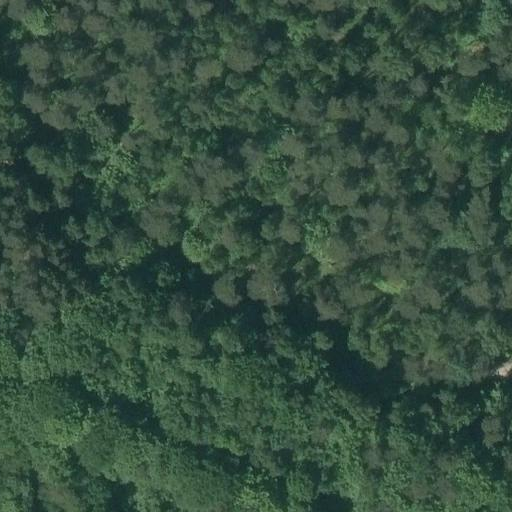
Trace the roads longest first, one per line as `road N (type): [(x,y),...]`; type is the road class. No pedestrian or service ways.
road 1 (track): [(511,373),(128,388)]
road 2 (track): [(128,388),(160,434),(305,511)]
road 3 (track): [(0,380),(128,388)]
